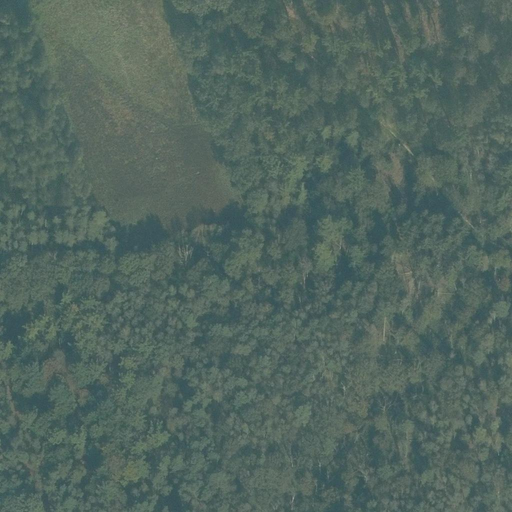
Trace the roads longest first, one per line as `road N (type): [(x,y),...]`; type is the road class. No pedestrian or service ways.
road 1 (track): [(381,142),(263,258),(0,304)]
road 2 (track): [(511,254),(464,231),(257,0)]
